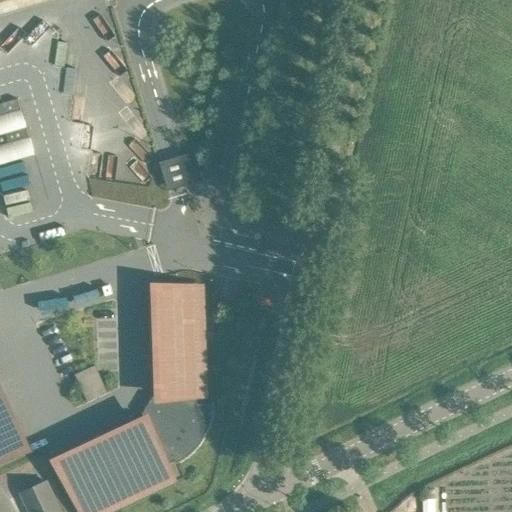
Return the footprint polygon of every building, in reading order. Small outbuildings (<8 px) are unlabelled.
[(18,98),(0,103),(0,146),(29,138),(18,98)] [(190,149),(161,158),(165,171),(169,187),(205,176),(202,166),(196,147),(190,149)] [(135,425),(58,461),(81,511),(98,511),(173,476),(167,463),(174,460),(176,464),(176,463),(177,463),(181,461),(183,460),(185,458),(186,457),(188,456),(190,454),(192,453),(193,451),(195,449),(196,448),(198,446),(199,444),(201,442),(202,440),(203,438),(204,436),(205,434),(206,432),(207,430),(208,428),(209,426),(210,424),(210,422),(211,419),(211,417),(212,415),(212,413),(212,410),(212,408),(212,406),(212,403),(206,404),(197,404),(197,396),(202,396),(199,288),(199,286),(195,286),(156,287),(159,383),(160,396),(153,396),(143,413),(146,420),(135,425)] [(85,399),(105,390),(94,364),(74,373),(85,399)] [(0,437),(0,460),(26,448),(27,448),(18,430),(0,437)] [(21,493),(29,511),(57,511),(61,510),(47,481),(21,493)] [(434,511),(435,499),(421,499),(420,511),(434,511)]
